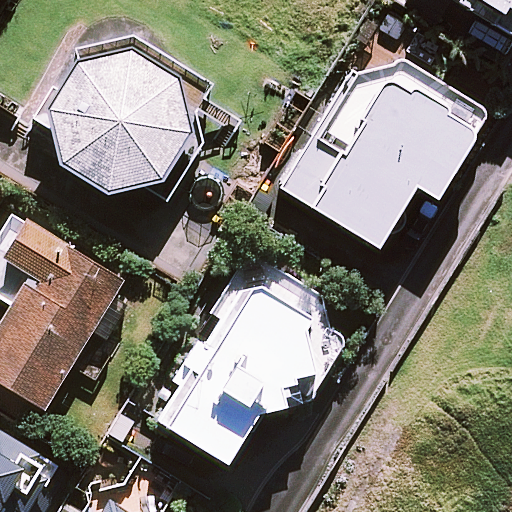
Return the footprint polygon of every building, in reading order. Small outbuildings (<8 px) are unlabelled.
[(168,0),(297,65),(330,0),(168,0)] [(511,0),(453,0),(511,33),(511,0)] [(218,82),(137,33),(94,41),(38,118),(62,136),(66,154),(109,184),(139,180),(170,197),(205,140),(226,153),(249,116),(212,93),(218,82)] [(399,54),(346,73),(282,180),(381,239),(390,224),(392,223),(395,222),(398,221),(400,219),(402,216),(403,213),(404,210),(404,207),(404,204),(404,201),(412,187),(431,199),(486,106),(399,54)] [(127,277),(28,215),(0,259),(0,293),(15,302),(0,326),(0,372),(48,402),(127,277)] [(282,407),(292,391),(309,402),(348,342),(331,331),(319,299),(248,256),(208,315),(221,324),(206,349),(196,343),(182,366),(191,372),(159,421),(227,464),(269,399),(282,407)] [(0,511),(51,511),(69,485),(50,473),(58,459),(0,423),(0,511)] [(90,487),(90,511),(160,511),(181,478),(141,453),(124,480),(90,487)]
